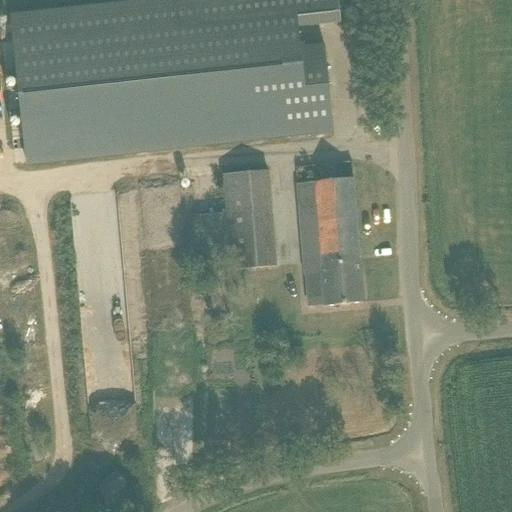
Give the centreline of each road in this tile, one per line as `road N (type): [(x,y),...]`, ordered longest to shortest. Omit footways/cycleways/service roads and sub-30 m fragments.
road 1 (unclassified): [(417,335),(396,0)]
road 2 (unclassified): [(180,511),(247,480),(428,455)]
road 3 (unclassified): [(428,455),(417,335)]
